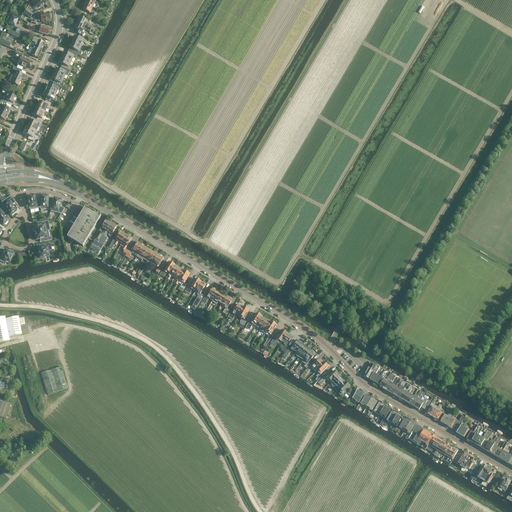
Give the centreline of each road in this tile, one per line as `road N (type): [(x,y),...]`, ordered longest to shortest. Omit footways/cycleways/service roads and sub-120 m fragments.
road 1 (secondary): [(511,473),(368,387),(308,330),(81,195)]
road 2 (track): [(247,511),(213,440),(154,362),(111,336),(52,331)]
road 3 (residential): [(6,172),(4,156),(56,36),(54,0)]
